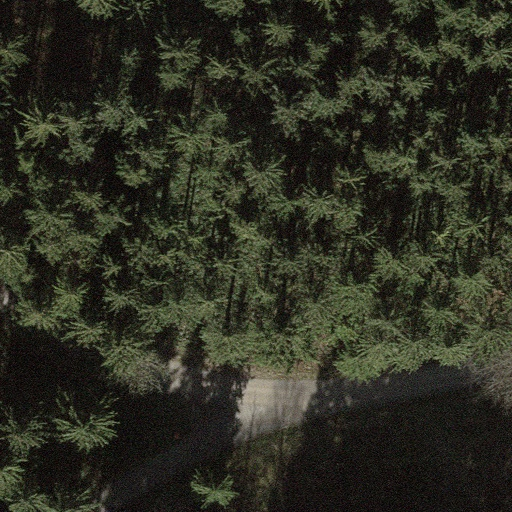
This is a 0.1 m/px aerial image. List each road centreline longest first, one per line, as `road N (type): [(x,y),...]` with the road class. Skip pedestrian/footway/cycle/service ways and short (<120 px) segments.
road 1 (track): [(0,297),(175,381),(294,396)]
road 2 (track): [(294,396),(89,511)]
road 3 (track): [(511,363),(403,387),(294,396)]
